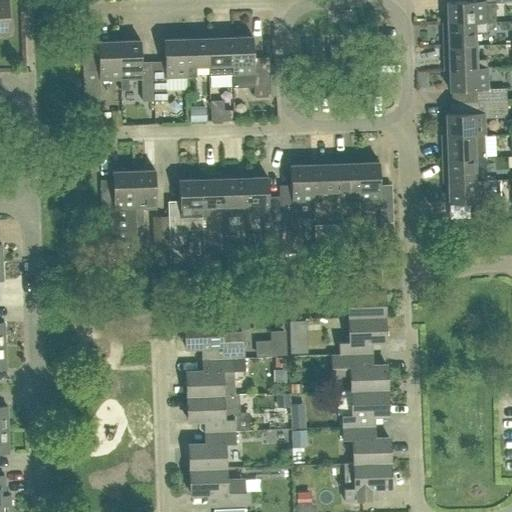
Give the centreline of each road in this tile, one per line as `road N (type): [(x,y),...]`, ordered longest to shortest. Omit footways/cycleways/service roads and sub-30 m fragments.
road 1 (residential): [(40,511),(30,185)]
road 2 (residential): [(78,9),(272,3),(290,13)]
road 3 (residential): [(101,136),(276,128),(295,117)]
road 4 (residential): [(416,511),(410,334)]
road 5 (residential): [(164,511),(158,344)]
road 6 (residential): [(410,266),(408,122)]
road 7 (residential): [(30,185),(29,103),(0,79)]
